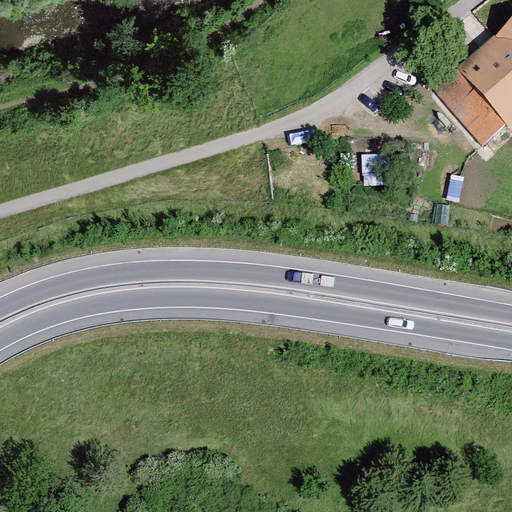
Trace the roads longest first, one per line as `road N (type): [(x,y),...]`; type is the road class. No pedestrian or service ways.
road 1 (motorway): [(0,340),(103,303),(204,298),(511,341)]
road 2 (motorway): [(511,314),(302,277),(199,268),(72,280),(0,307)]
